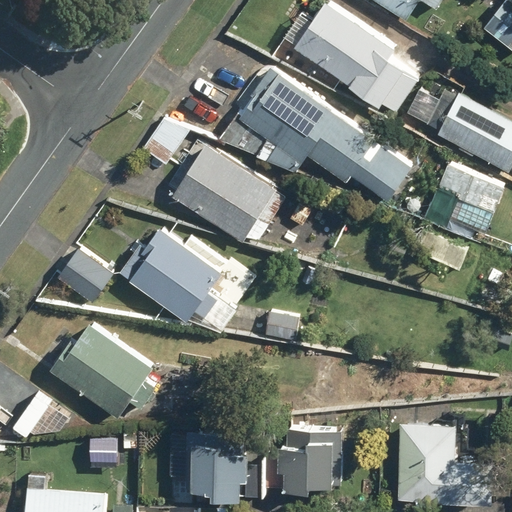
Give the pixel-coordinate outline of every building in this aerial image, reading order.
[(320,0),(292,43),(377,100),(402,63),(387,52),(393,43),(328,0),(320,0)] [(380,0),(404,16),(414,0),(427,0),(434,4),(437,0),(380,0)] [(511,0),(502,0),(483,25),(511,46),(511,0)] [(353,168),(388,192),(410,161),(270,63),(221,137),(295,167),(306,151),(346,178),(353,168)] [(437,130),(507,166),(511,156),(511,116),(459,89),(437,130)] [(167,165),(187,131),(162,116),(142,150),(167,165)] [(171,192),(242,235),(274,184),(204,140),(171,192)] [(438,186),(493,207),(503,183),(448,161),(438,186)] [(290,216),(303,223),(313,205),(300,198),(290,216)] [(127,276),(185,317),(193,306),(204,313),(217,294),(207,287),(221,268),(158,223),(139,248),(144,252),(127,276)] [(416,248),(458,267),(467,248),(425,229),(416,248)] [(55,277),(89,302),(112,269),(78,244),(55,277)] [(476,302),(501,311),(511,279),(511,274),(487,266),(476,302)] [(266,331),(296,337),(300,312),(270,308),(266,331)] [(50,367),(117,413),(128,397),(141,407),(157,385),(144,376),(153,363),(88,318),(73,340),(70,338),(50,367)] [(392,370),(410,370),(410,359),(392,359),(392,370)] [(167,420),(212,421),(212,395),(167,393),(167,420)] [(498,432),(511,431),(511,413),(499,413),(498,432)] [(398,496),(486,498),(488,456),(452,454),(453,421),(400,420),(398,496)] [(278,465),(284,465),(284,485),(305,485),(305,479),(340,479),(340,426),(289,426),(288,443),(278,443),(278,465)] [(235,491),(235,473),(243,472),(243,449),(239,449),(240,432),(189,432),(188,484),(212,484),(212,491),(235,491)] [(25,511),(102,511),(104,489),(27,484),(25,511)] [(133,511),(133,498),(111,497),(110,511),(133,511)]
